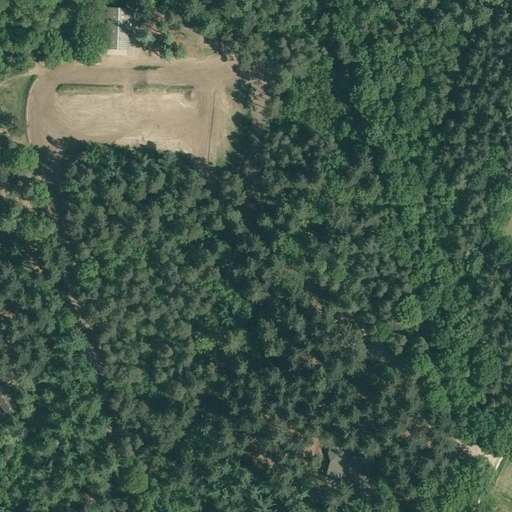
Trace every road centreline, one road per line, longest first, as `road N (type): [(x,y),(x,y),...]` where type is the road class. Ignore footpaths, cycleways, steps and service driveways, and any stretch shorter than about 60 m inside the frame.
road 1 (track): [(110,511),(187,424),(383,112)]
road 2 (track): [(0,97),(55,79),(45,133),(130,489)]
road 3 (track): [(493,448),(474,425),(351,0)]
road 4 (track): [(468,406),(433,392),(364,329),(210,154),(216,79)]
road 5 (track): [(0,52),(25,57),(55,79),(216,79),(284,53),(329,0)]
